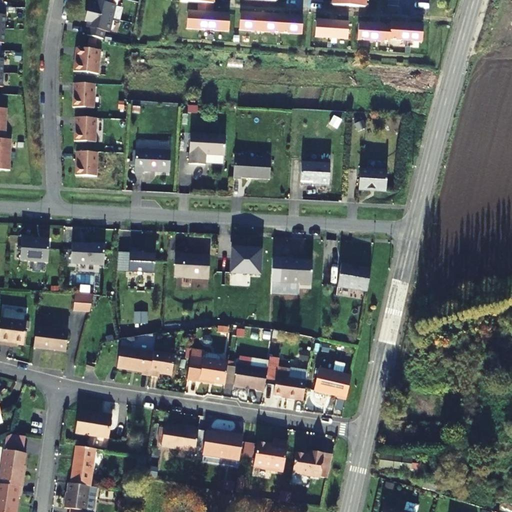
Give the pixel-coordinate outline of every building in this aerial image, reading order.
[(92,0),(90,10),(88,9),(86,16),(88,17),(86,27),(88,27),(86,36),(104,39),(105,31),(110,33),(116,5),(112,4),(112,0),(92,0)] [(200,13),(213,14),(213,4),(201,3),(200,13)] [(229,31),(230,15),(213,14),(200,13),(188,12),(186,29),(229,31)] [(302,34),(303,18),(240,14),(239,30),(302,34)] [(347,40),(348,24),(316,21),(315,37),(347,40)] [(391,40),(392,26),(358,24),(357,40),(391,43),(391,40)] [(391,40),(423,42),(424,26),(392,24),(392,26),(391,40)] [(100,50),(76,48),(75,59),(76,59),(74,72),(97,74),(100,50)] [(148,61),(147,73),(168,77),(170,65),(148,61)] [(93,109),(94,84),(73,83),(73,95),(74,95),(73,108),(93,109)] [(96,119),(75,118),(75,129),(76,129),(75,142),(95,143),(96,119)] [(224,156),(226,135),(191,133),(189,164),(205,165),(206,154),(224,156)] [(0,169),(10,170),(11,139),(5,139),(0,139),(0,169)] [(171,152),(136,150),(134,174),(142,175),(142,172),(150,172),(150,170),(155,171),(155,172),(169,173),(171,152)] [(96,177),(97,153),(76,152),(76,163),(77,163),(76,176),(96,177)] [(271,158),(234,156),(233,179),(241,180),(241,178),(270,180),(271,158)] [(302,162),(300,185),(312,186),(312,184),(329,185),(330,164),(302,162)] [(387,171),(360,170),(359,190),(386,191),(387,171)] [(33,236),(22,236),(20,260),(48,261),(49,239),(33,238),(33,236)] [(104,265),(105,244),(91,243),(91,245),(83,245),(83,244),(72,243),(71,264),(104,265)] [(140,249),(130,248),(128,272),(136,273),(137,274),(141,274),(142,273),(154,274),(155,254),(139,253),(140,249)] [(261,275),(262,250),(232,248),(230,274),(261,275)] [(173,278),(208,280),(210,255),(183,254),(183,253),(175,252),(173,278)] [(299,285),(311,285),(312,261),(302,261),(301,262),(292,261),(292,259),(281,258),(279,283),(298,283),(299,285)] [(342,265),(339,289),(369,292),(371,271),(359,269),(359,270),(354,269),(354,267),(342,265)] [(89,312),(94,296),(83,295),(75,294),(73,312),(89,312)] [(2,319),(0,318),(0,320),(0,344),(10,345),(11,343),(22,345),(25,322),(24,322),(25,318),(24,316),(24,314),(16,313),(14,310),(3,309),(2,319)] [(147,322),(147,311),(134,312),(134,323),(147,322)] [(64,352),(67,333),(35,328),(33,347),(64,352)] [(153,354),(119,349),(116,370),(141,373),(141,376),(150,377),(153,354)] [(192,357),(204,359),(205,351),(193,349),(192,357)] [(172,377),(174,357),(153,354),(150,377),(159,378),(159,375),(172,377)] [(226,386),(229,363),(221,362),(222,358),(220,355),(210,354),(207,356),(207,359),(204,359),(192,357),(191,365),(188,380),(201,382),(201,381),(226,386)] [(280,387),(281,378),(283,369),(281,369),(282,360),(271,359),(271,363),(268,381),(278,383),(278,387),(280,387)] [(256,361),(255,368),(239,366),(236,388),(258,391),(258,393),(266,394),(268,381),(271,363),(256,361)] [(236,387),(239,369),(230,368),(227,385),(236,387)] [(289,399),(306,402),(310,373),(283,369),(281,378),(280,387),(278,387),(276,396),(290,398),(289,399)] [(349,402),(355,378),(323,370),(317,392),(330,395),(330,394),(335,395),(334,396),(341,398),(340,400),(349,402)] [(104,416),(79,412),(76,434),(109,439),(112,415),(104,414),(104,416)] [(196,454),(200,431),(191,429),(191,431),(166,426),(165,430),(163,445),(162,448),(196,454)] [(26,435),(10,433),(6,435),(0,478),(0,483),(22,486),(23,478),(22,478),(26,452),(23,452),(26,435)] [(241,463),(245,438),(236,436),(236,438),(208,433),(204,457),(241,463)] [(285,474),(290,444),(273,442),(272,448),(269,448),(269,446),(258,444),(254,469),(285,474)] [(243,459),(253,460),(255,445),(246,444),(243,459)] [(95,449),(75,447),(70,484),(89,486),(90,486),(95,449)] [(323,478),(327,456),(313,454),(312,458),(298,456),(295,475),(323,480),(323,478)] [(411,471),(413,460),(382,455),(381,467),(411,471)] [(331,479),(334,458),(327,456),(323,478),(331,479)] [(16,511),(19,495),(20,495),(22,486),(0,483),(0,511),(16,511)] [(85,511),(89,486),(70,484),(68,483),(64,508),(69,509),(84,511),(85,511)] [(292,503),(293,495),(284,493),(283,501),(292,503)] [(403,511),(401,511),(385,507),(383,511),(416,511),(419,506),(407,503),(403,511)]
